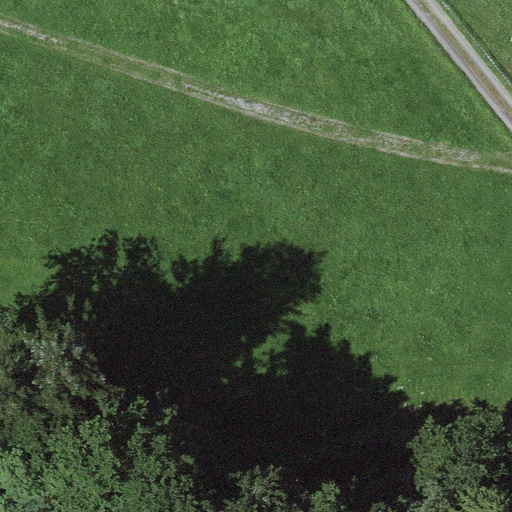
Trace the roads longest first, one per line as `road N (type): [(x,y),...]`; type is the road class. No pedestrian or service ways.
road 1 (track): [(511,182),(333,151),(0,13)]
road 2 (track): [(403,0),(511,129)]
